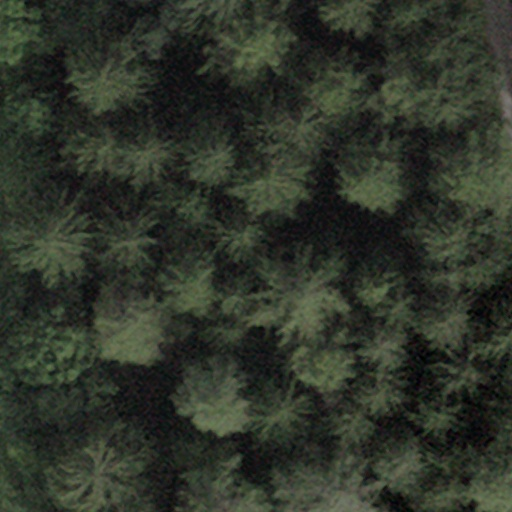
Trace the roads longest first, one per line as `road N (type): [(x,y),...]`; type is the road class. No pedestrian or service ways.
road 1 (track): [(306,511),(174,360),(102,222)]
road 2 (track): [(102,222),(44,106),(35,0)]
